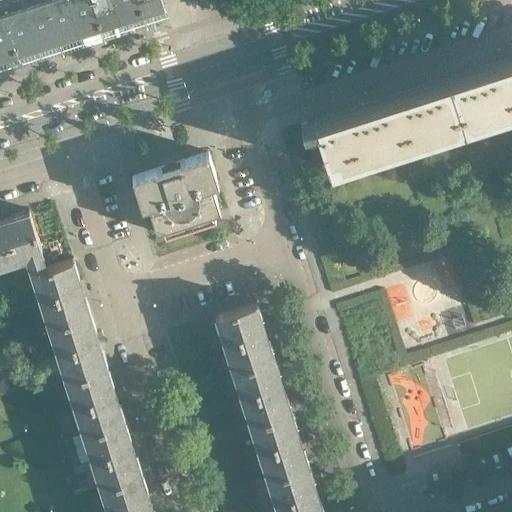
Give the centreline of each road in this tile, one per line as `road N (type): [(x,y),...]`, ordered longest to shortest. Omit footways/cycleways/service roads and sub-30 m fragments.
road 1 (unclassified): [(247,121),(511,34)]
road 2 (unclassified): [(363,511),(284,247)]
road 3 (residential): [(187,511),(118,298)]
road 4 (residential): [(118,298),(284,247)]
road 5 (residential): [(118,298),(79,181),(67,169)]
road 6 (tertiary): [(132,82),(0,125)]
road 7 (unclassified): [(284,247),(247,121)]
